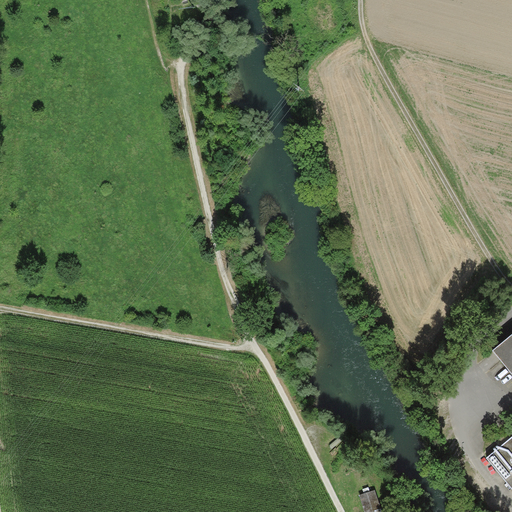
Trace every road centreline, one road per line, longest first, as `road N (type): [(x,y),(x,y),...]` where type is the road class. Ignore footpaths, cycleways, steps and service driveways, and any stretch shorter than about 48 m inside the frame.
road 1 (track): [(208,3),(211,23),(180,63),(180,75),(218,267),(326,486)]
road 2 (track): [(360,0),(359,19),(494,278),(511,289)]
road 3 (track): [(0,315),(252,348)]
